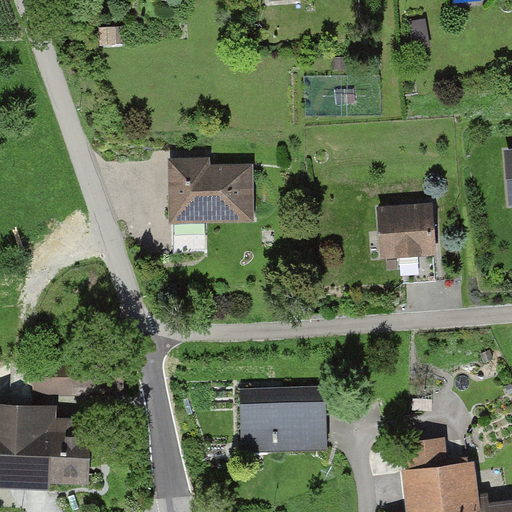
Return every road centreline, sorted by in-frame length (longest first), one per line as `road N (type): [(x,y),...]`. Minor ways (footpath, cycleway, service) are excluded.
road 1 (residential): [(145,340),(511,316)]
road 2 (residential): [(145,340),(28,0)]
road 3 (residential): [(178,511),(145,340)]
